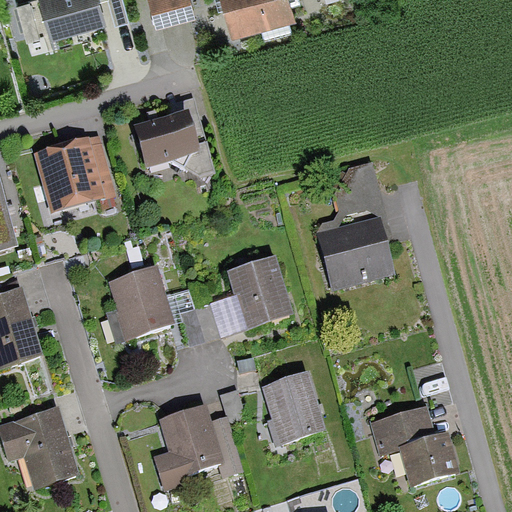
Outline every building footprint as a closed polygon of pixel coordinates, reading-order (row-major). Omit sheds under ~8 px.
[(98,0),(38,0),(51,43),(106,27),(98,0)] [(123,0),(107,0),(115,28),(130,24),(123,0)] [(190,0),(147,0),(152,16),(192,5),(190,0)] [(289,0),(221,0),(233,40),(295,23),(289,0)] [(196,20),(192,5),(152,16),(156,31),(196,20)] [(189,108),(134,124),(147,167),(202,150),(189,108)] [(34,153),(51,213),(106,197),(107,199),(116,197),(100,135),(89,138),(89,137),(34,153)] [(0,177),(0,251),(19,247),(0,177)] [(381,217),(317,233),(332,291),(396,275),(381,217)] [(276,255),(227,270),(234,295),(238,295),(248,329),(293,313),(276,255)] [(157,265),(109,282),(125,341),(175,323),(157,265)] [(0,368),(44,355),(22,287),(0,294),(0,368)] [(222,339),(248,329),(238,295),(234,295),(211,304),(222,339)] [(254,357),(237,361),(240,374),(257,371),(254,357)] [(308,372),(261,387),(272,420),(267,421),(276,447),(327,430),(308,372)] [(246,419),(237,390),(220,395),(227,417),(229,424),(246,419)] [(207,405),(159,420),(169,452),(154,457),(165,492),(192,483),(189,473),(219,464),(223,478),(243,472),(229,424),(227,417),(212,421),(207,405)] [(81,475),(58,406),(0,425),(0,435),(9,463),(24,458),(35,490),(81,475)] [(399,447),(436,436),(428,407),(371,423),(381,457),(401,451),(399,447)] [(461,473),(449,432),(436,436),(399,447),(401,451),(411,488),(461,473)]
